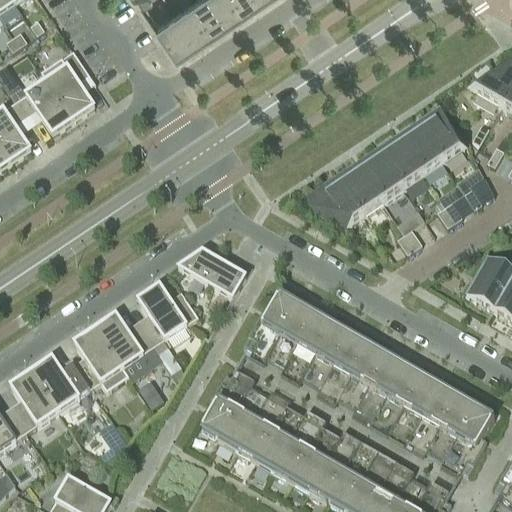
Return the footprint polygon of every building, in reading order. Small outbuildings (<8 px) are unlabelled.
[(7,0),(0,0),(0,21),(15,11),(7,0)] [(7,0),(15,11),(31,0),(7,0)] [(149,0),(140,0),(147,9),(153,5),(149,0)] [(228,25),(211,0),(200,0),(192,6),(212,36),(228,25)] [(245,14),(235,0),(211,0),(228,25),(245,14)] [(261,2),(259,0),(235,0),(245,14),(261,2)] [(212,36),(192,6),(175,17),(195,47),(212,36)] [(195,47),(175,17),(159,28),(179,58),(195,47)] [(36,43),(44,37),(37,28),(30,33),(36,43)] [(13,44),(19,54),(27,49),(20,39),(13,44)] [(19,54),(13,44),(6,49),(12,59),(19,54)] [(40,79),(46,88),(73,128),(94,114),(81,94),(92,87),(73,58),(62,66),(61,65),(40,79)] [(501,114),(511,95),(511,66),(470,95),(501,114)] [(14,110),(28,130),(38,123),(52,143),(73,128),(46,88),(25,102),(25,103),(14,110)] [(511,119),(511,95),(501,114),(511,119)] [(0,118),(0,157),(9,171),(31,157),(17,137),(28,130),(14,110),(4,117),(3,116),(0,118)] [(417,131),(443,170),(464,156),(438,117),(433,120),(433,121),(417,131)] [(443,170),(417,131),(397,145),(423,183),(443,170)] [(472,147),(479,151),(489,135),(481,131),(472,147)] [(423,183),(397,145),(377,158),(403,197),(423,183)] [(486,170),(494,174),(503,158),(496,154),(486,170)] [(0,177),(9,171),(0,157),(0,177)] [(403,197),(377,158),(357,172),(383,210),(403,197)] [(383,210),(357,172),(337,185),(363,223),(383,210)] [(363,223),(337,185),(313,201),(303,207),(348,233),(363,223)] [(464,201),(474,217),(481,212),(471,196),(464,201)] [(444,214),(454,230),(462,225),(451,209),(444,214)] [(454,230),(444,214),(437,219),(447,235),(454,230)] [(404,241),(414,257),(422,252),(411,236),(404,241)] [(414,257),(404,241),(397,246),(407,261),(414,257)] [(177,275),(232,307),(245,284),(202,259),(177,275)] [(494,318),(511,286),(511,277),(487,263),(465,301),(494,318)] [(511,286),(494,318),(511,327),(511,286)] [(149,299),(176,340),(187,333),(186,333),(198,325),(184,305),(173,312),(159,292),(149,299)] [(176,340),(149,299),(137,307),(151,327),(140,335),(153,355),(164,347),(164,348),(176,340)] [(279,344),(298,312),(279,301),(267,323),(262,320),(243,353),(254,359),(267,337),(279,344)] [(279,344),(297,354),(316,322),(298,312),(279,344)] [(95,336),(127,385),(128,384),(123,376),(143,362),(153,355),(140,335),(129,342),(116,322),(95,336)] [(297,354),(315,365),(333,333),(316,322),(297,354)] [(315,365),(333,375),(351,343),(333,333),(315,365)] [(76,377),(90,397),(100,390),(106,399),(127,385),(95,336),(73,350),(87,370),(76,377)] [(333,375),(350,385),(367,356),(359,352),(361,349),(351,343),(333,375)] [(350,385),(368,395),(385,366),(367,356),(350,385)] [(90,397),(76,377),(66,384),(52,364),(31,379),(58,419),(79,405),(90,397)] [(368,395),(386,405),(402,377),(385,366),(368,395)] [(386,405),(403,416),(420,387),(402,377),(386,405)] [(12,420),(26,440),(37,433),(37,434),(58,419),(31,379),(10,393),(23,413),(12,420)] [(221,447),(237,418),(225,411),(237,388),(226,382),(208,412),(214,415),(202,436),(221,447)] [(438,397),(420,387),(403,416),(421,426),(438,397)] [(421,426),(439,436),(456,407),(438,397),(421,426)] [(439,436),(457,446),(475,414),(474,414),(472,417),(456,407),(439,436)] [(494,425),(475,414),(457,446),(469,454),(456,476),(468,482),(487,450),(481,447),(494,425)] [(255,428),(237,418),(221,447),(228,451),(226,454),(236,460),(255,428)] [(0,458),(16,448),(15,447),(26,440),(12,420),(2,427),(0,424),(0,458)] [(236,460),(254,470),(272,438),(255,428),(236,460)] [(111,429),(100,436),(117,464),(125,451),(111,429)] [(290,448),(272,438),(254,470),(272,480),(290,448)] [(308,459),(290,448),(272,480),(290,491),(308,459)] [(326,469),(308,459),(290,491),(307,501),(326,469)] [(511,491),(511,465),(494,498),(505,504),(511,491)] [(343,479),(326,469),(307,501),(317,507),(319,503),(327,508),(343,479)] [(327,508),(334,511),(347,511),(361,489),(343,479),(327,508)] [(53,511),(109,511),(111,510),(68,485),(55,509),(53,511)] [(347,511),(371,511),(379,499),(361,489),(347,511)] [(371,511),(394,511),(396,509),(379,499),(371,511)]
